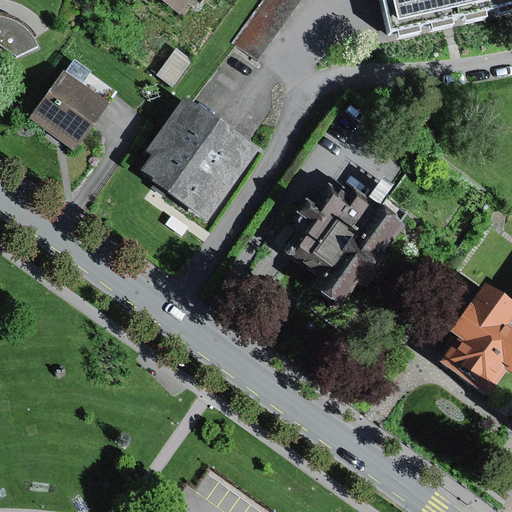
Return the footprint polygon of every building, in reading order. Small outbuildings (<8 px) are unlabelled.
[(150,0),(176,18),(189,0),(193,0),(203,7),(207,0),(150,0)] [(265,0),(234,46),(256,64),(302,0),(265,0)] [(511,0),(377,0),(386,37),(511,8),(511,0)] [(0,47),(16,59),(36,48),(31,39),(23,29),(11,23),(0,18),(0,47)] [(174,51),(155,78),(171,89),(191,63),(174,51)] [(72,63),(63,77),(106,108),(116,94),(72,63)] [(63,77),(60,75),(29,120),(75,152),(106,108),(63,77)] [(254,153),(179,101),(142,154),(150,159),(137,177),(205,223),(254,153)] [(345,200),(316,181),(292,218),(307,228),(287,260),(317,280),(308,293),(332,309),(352,278),(366,287),(385,258),(380,255),(406,216),(356,184),(345,200)] [(511,310),(508,308),(480,288),(444,338),(453,344),(437,367),(483,399),(502,373),(507,377),(511,370),(511,340),(502,334),(511,320),(511,310)] [(511,302),(508,308),(511,310),(511,320),(502,334),(511,340),(511,302)]
